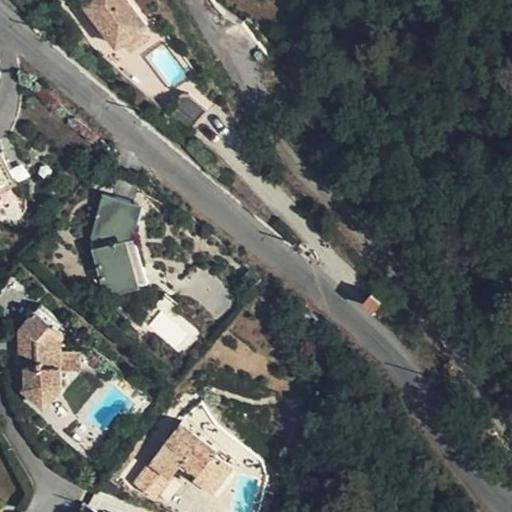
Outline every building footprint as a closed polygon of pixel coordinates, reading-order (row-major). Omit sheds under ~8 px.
[(123,0),(78,0),(113,48),(117,46),(137,31),(143,27),(123,0)] [(137,31),(117,46),(125,55),(144,42),(137,31)] [(177,101),(160,116),(180,137),(200,117),(184,100),(177,101)] [(1,151),(0,151),(0,190),(17,182),(1,151)] [(142,203),(105,193),(93,240),(105,283),(114,282),(116,291),(146,282),(133,234),(142,203)] [(300,339),(317,319),(303,307),(287,328),(300,339)] [(34,308),(20,325),(28,330),(27,351),(28,388),(26,390),(46,406),(62,386),(62,337),(65,333),(34,308)] [(151,332),(180,349),(192,330),(163,313),(151,332)] [(200,473),(197,477),(197,479),(214,491),(237,463),(221,451),(222,449),(184,420),(153,460),(173,476),(182,466),(187,469),(191,465),(200,473)] [(156,499),(173,476),(153,460),(135,483),(156,499)] [(187,469),(197,477),(200,473),(191,465),(187,469)]
